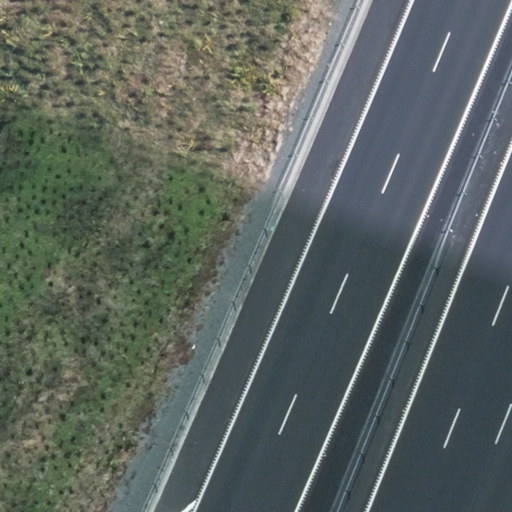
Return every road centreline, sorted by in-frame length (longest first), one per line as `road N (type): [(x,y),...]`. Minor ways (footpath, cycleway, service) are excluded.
road 1 (motorway): [(201,511),(416,0)]
road 2 (motorway): [(511,253),(407,511)]
